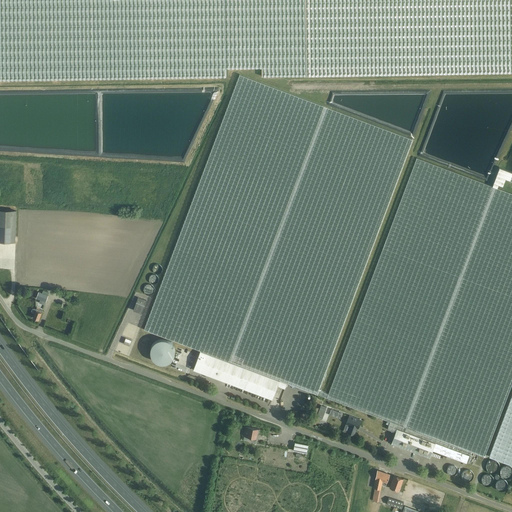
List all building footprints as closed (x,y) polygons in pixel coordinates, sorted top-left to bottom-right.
[(511,0),(0,0),(0,80),(225,76),(225,68),(240,67),(262,67),(262,76),(511,72),(511,0)] [(466,463),(468,458),(470,451),(483,456),(511,378),(511,193),(416,158),(328,394),(319,390),(413,139),(240,74),(144,329),(200,350),(193,369),(272,399),(277,385),(285,388),(287,383),(390,421),(387,429),(396,432),(391,443),(430,458),(432,450),(466,463)] [(0,181),(23,183),(23,167),(23,165),(0,163),(0,181)] [(0,240),(15,241),(16,211),(0,210),(0,240)] [(163,270),(163,269),(163,268),(162,267),(161,266),(160,265),(159,264),(157,264),(156,265),(155,265),(154,267),(154,268),(154,269),(154,270),(154,271),(155,272),(156,273),(158,273),(159,273),(160,273),(161,272),(162,271),(163,270)] [(153,292),(154,290),(153,289),(153,288),(152,287),(152,286),(151,286),(149,286),(148,286),(146,287),(145,289),(145,290),(145,292),(146,293),(148,294),(149,294),(150,295),(151,294),(153,293),(153,292)] [(36,298),(46,302),(49,292),(43,290),(42,293),(39,292),(36,298)] [(138,297),(133,310),(142,313),(146,300),(138,297)] [(39,320),(41,313),(42,310),(36,308),(36,309),(34,308),(32,309),(31,311),(32,313),(34,313),(33,317),(39,320)] [(175,353),(175,351),(175,349),(174,346),(173,345),(172,343),(170,341),(169,340),(167,339),(165,339),(163,339),(161,339),(159,339),(157,340),(155,341),(153,343),(152,345),(151,346),(151,349),(151,351),(151,353),(151,355),(152,357),(153,358),(155,360),(157,361),(159,362),(161,363),(163,363),(165,363),(167,362),(169,361),(170,360),(172,358),(173,357),(174,355),(175,353)] [(511,394),(489,456),(511,464),(511,394)] [(317,417),(322,419),(327,407),(321,405),(317,417)] [(329,414),(341,419),(343,413),(331,409),(329,414)] [(346,424),(344,431),(354,435),(356,428),(357,425),(359,426),(361,420),(349,416),(346,424)] [(251,437),(256,438),(257,435),(256,434),(257,432),(258,429),(253,428),(246,426),(245,431),(244,430),(243,435),(246,436),(251,437)] [(295,442),(293,450),(307,452),(308,445),(295,442)] [(473,477),(473,476),(473,474),(473,473),(472,472),(472,471),(470,470),(469,470),(468,469),(467,469),(466,469),(465,470),(463,470),(462,471),(462,472),(461,473),(461,474),(461,475),(461,477),(461,478),(461,479),(462,480),(464,481),(465,482),(466,482),(467,482),(469,482),(470,481),(471,480),(472,479),(473,478),(473,477)] [(386,486),(390,474),(377,470),(374,488),(375,488),(372,500),(378,502),(382,485),(386,486)] [(403,478),(394,475),(389,488),(399,491),(403,478)] [(386,504),(402,509),(404,502),(389,497),(386,504)]
